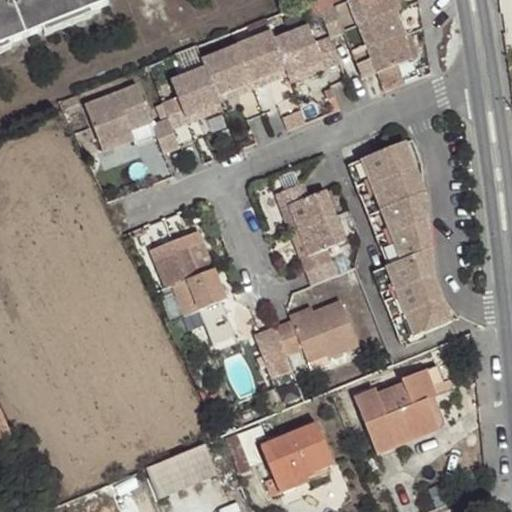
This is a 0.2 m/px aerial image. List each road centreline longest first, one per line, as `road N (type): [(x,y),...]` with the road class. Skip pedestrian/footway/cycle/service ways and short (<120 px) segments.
road 1 (residential): [(220,174),(408,103),(478,67)]
road 2 (unknown): [(511,458),(329,511)]
road 3 (tertiary): [(478,67),(503,248)]
road 4 (residential): [(269,304),(220,174)]
